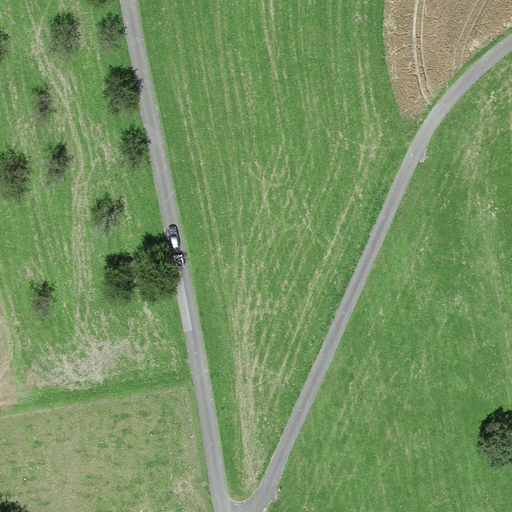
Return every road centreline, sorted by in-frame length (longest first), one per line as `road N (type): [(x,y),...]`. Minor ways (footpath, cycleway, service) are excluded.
road 1 (track): [(511,42),(469,75),(412,152),(252,511)]
road 2 (unclassified): [(223,511),(123,0)]
